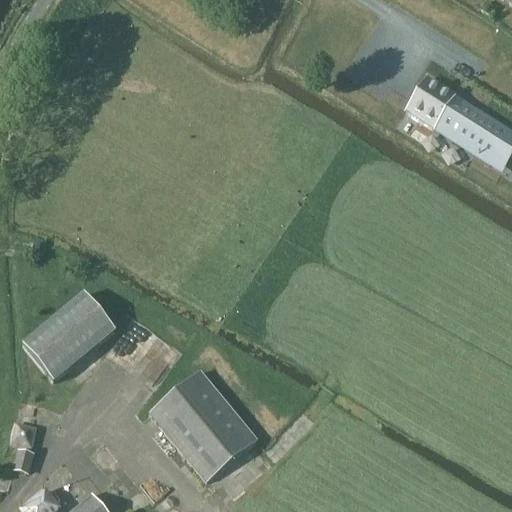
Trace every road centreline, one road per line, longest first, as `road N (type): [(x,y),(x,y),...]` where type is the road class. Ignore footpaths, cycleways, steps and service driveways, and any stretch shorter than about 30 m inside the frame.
road 1 (track): [(33,25),(256,159)]
road 2 (track): [(208,509),(156,447),(62,446),(8,511)]
road 3 (track): [(208,511),(308,422),(334,383)]
road 4 (track): [(511,96),(366,0)]
